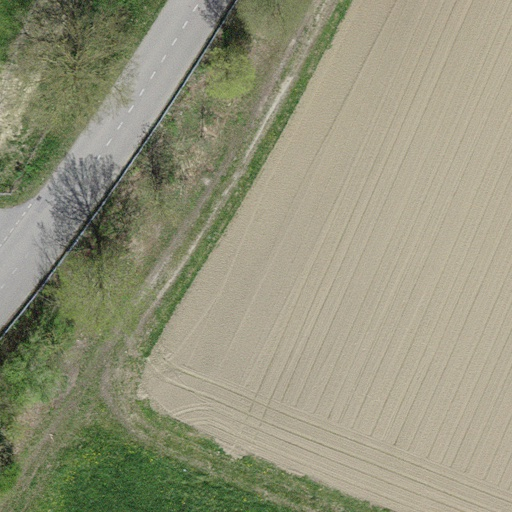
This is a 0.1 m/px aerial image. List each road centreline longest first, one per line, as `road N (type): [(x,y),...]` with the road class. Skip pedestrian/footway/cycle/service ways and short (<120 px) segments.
road 1 (track): [(335,0),(104,396)]
road 2 (tertiary): [(199,0),(83,179),(0,286)]
road 3 (track): [(104,396),(159,450),(317,511)]
road 4 (track): [(7,511),(104,396)]
